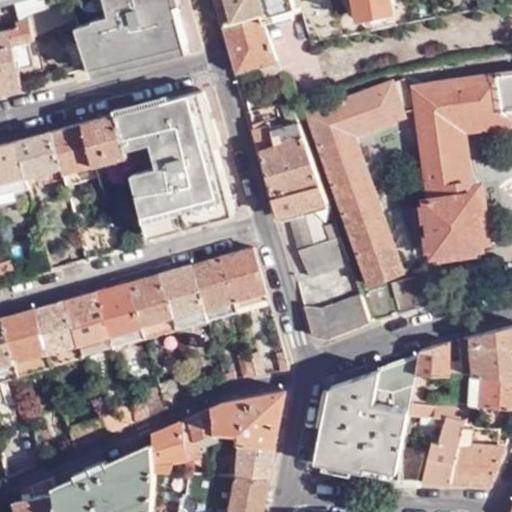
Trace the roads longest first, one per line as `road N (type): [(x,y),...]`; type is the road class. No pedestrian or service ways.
road 1 (residential): [(308,367),(227,388),(0,487)]
road 2 (residential): [(0,294),(261,221)]
road 3 (residential): [(0,113),(217,58)]
road 4 (residential): [(279,510),(498,511)]
road 5 (residential): [(511,314),(308,367)]
road 6 (residential): [(261,221),(217,58)]
road 7 (residential): [(308,367),(261,221)]
road 8 (residential): [(308,367),(279,510)]
